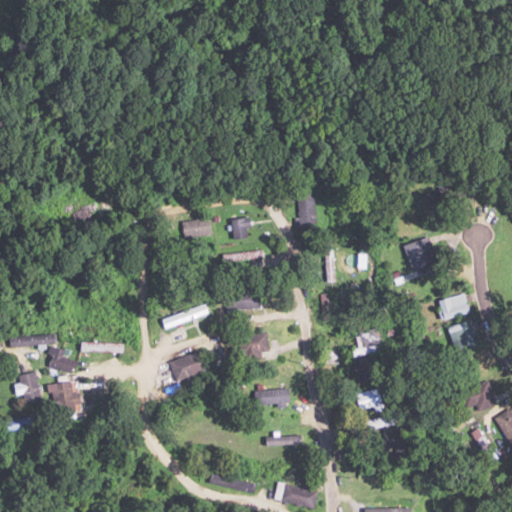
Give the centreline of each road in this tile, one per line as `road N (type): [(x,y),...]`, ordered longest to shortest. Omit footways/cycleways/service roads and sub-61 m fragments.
road 1 (residential): [(336,499),(336,511),(225,496),(181,475),(144,424),(137,395),(150,215),(242,197),(269,202),(284,220),(336,499)]
road 2 (residential): [(511,358),(479,294),(478,232)]
